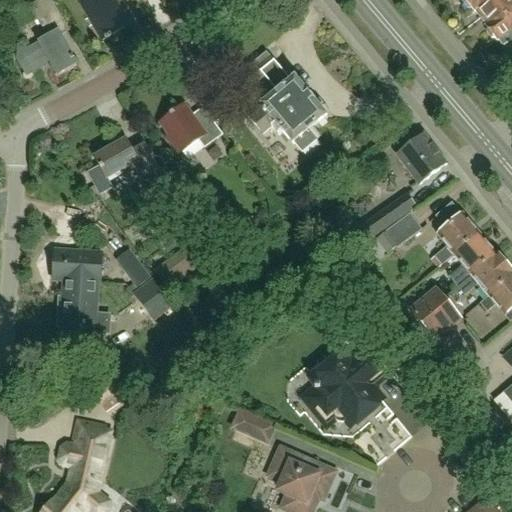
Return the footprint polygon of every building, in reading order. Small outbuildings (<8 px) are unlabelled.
[(27,75),(50,62),(58,77),(77,66),(58,33),(68,28),(51,0),(40,0),(30,6),(48,38),(40,42),(40,43),(27,51),(23,43),(19,45),(20,55),(16,57),(27,75)] [(77,0),(81,5),(102,41),(129,26),(113,0),(77,0)] [(464,0),(463,4),(469,11),(473,11),(474,13),(476,11),(482,19),(507,0),(464,0)] [(511,0),(507,0),(482,19),(488,26),(486,28),(487,29),(486,34),(492,41),(496,41),(497,42),(498,41),(503,48),(511,40),(511,0)] [(266,52),(238,77),(247,87),(256,79),(259,83),(265,78),(275,91),(270,95),(273,98),(262,107),(264,110),(251,120),(263,135),(276,125),(294,146),(295,145),(303,154),(317,142),(309,132),(327,117),(290,73),(286,76),(266,52)] [(199,142),(205,150),(224,136),(202,108),(192,115),(184,105),(171,115),(172,115),(161,124),(170,136),(166,139),(179,156),(199,142)] [(420,186),(448,165),(426,135),(397,156),(420,186)] [(100,167),(88,174),(99,193),(111,186),(107,180),(131,167),(140,182),(158,171),(144,146),(133,153),(126,141),(95,159),(100,167)] [(369,240),(416,207),(407,195),(360,227),(369,240)] [(456,257),(481,236),(464,215),(463,216),(453,204),(436,218),(446,230),(439,236),(449,248),(430,263),(438,272),(456,257)] [(423,231),(411,215),(386,233),(398,249),(423,231)] [(458,287),(497,254),(481,236),(456,257),(465,267),(450,278),(458,287)] [(131,298),(134,296),(139,291),(138,290),(152,279),(130,250),(117,261),(122,268),(121,269),(134,285),(127,292),(131,298)] [(200,267),(188,251),(156,274),(168,290),(200,267)] [(83,283),(99,284),(101,284),(103,255),(56,252),(54,283),(70,284),(69,295),(82,296),(83,283)] [(480,285),(490,297),(511,278),(511,271),(498,255),(497,254),(458,287),(465,296),(480,285)] [(339,271),(350,281),(358,291),(373,277),(364,268),(355,259),(352,263),(349,260),(339,271)] [(497,306),(511,323),(511,322),(511,278),(490,297),(480,305),(488,314),(497,306)] [(152,281),(139,291),(134,296),(149,316),(167,302),(152,281)] [(97,315),(99,284),(83,283),(82,296),(69,295),(64,295),(63,313),(58,312),(57,329),(62,329),(62,331),(110,334),(111,316),(97,315)] [(437,291),(429,298),(454,328),(462,321),(437,291)] [(454,328),(429,298),(420,305),(445,335),(454,328)] [(437,342),(445,335),(420,305),(412,311),(437,342)] [(212,334),(194,310),(184,317),(202,341),(212,334)] [(412,350),(427,337),(410,317),(395,330),(412,350)] [(349,422),(353,427),(384,402),(373,390),(393,374),(367,343),(351,356),(354,360),(351,363),(347,358),(317,383),(323,389),(313,398),(312,407),(325,422),(335,423),(337,421),(347,423),(349,422)] [(511,349),(503,356),(511,366),(511,349)] [(129,399),(115,378),(110,369),(88,385),(93,392),(107,414),(129,399)] [(231,430),(269,447),(278,427),(240,410),(231,430)] [(93,489),(104,442),(107,430),(76,423),(73,435),(71,446),(69,446),(68,450),(64,450),(61,454),(62,460),(66,462),(65,466),(74,468),(71,483),(48,511),(75,511),(80,506),(86,511),(107,511),(110,510),(109,503),(92,491),(93,489)] [(511,460),(511,443),(507,436),(498,445),(511,461),(511,460)] [(324,500),(336,474),(283,450),(271,477),(285,483),(282,491),(290,495),(284,509),(290,511),(313,511),(320,498),(324,500)] [(496,511),(488,501),(474,511),(496,511)]
